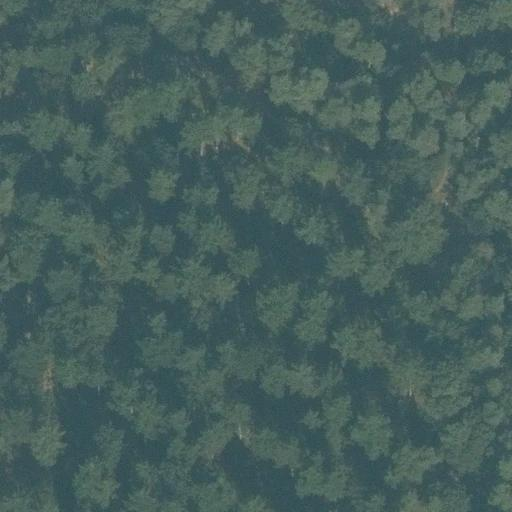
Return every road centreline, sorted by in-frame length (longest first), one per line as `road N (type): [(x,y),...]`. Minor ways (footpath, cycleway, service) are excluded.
road 1 (track): [(37,0),(360,175),(511,269)]
road 2 (track): [(417,511),(450,0)]
road 3 (track): [(25,0),(0,484)]
